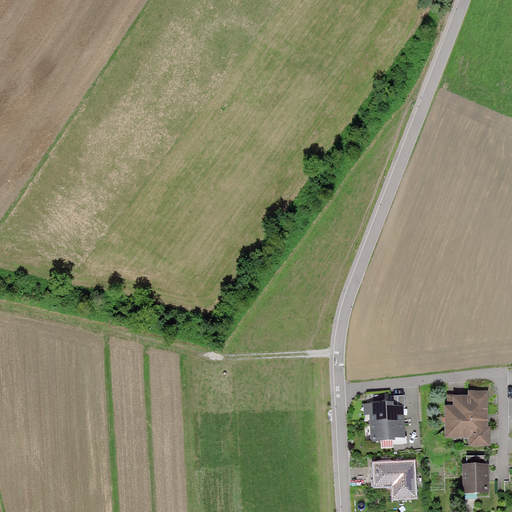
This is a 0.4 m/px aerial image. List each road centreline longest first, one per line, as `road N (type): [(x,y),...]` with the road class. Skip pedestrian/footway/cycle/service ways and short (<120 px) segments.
road 1 (unclassified): [(339,388),(341,306),(459,0)]
road 2 (track): [(341,306),(200,359),(0,312)]
road 3 (residential): [(345,511),(339,388)]
